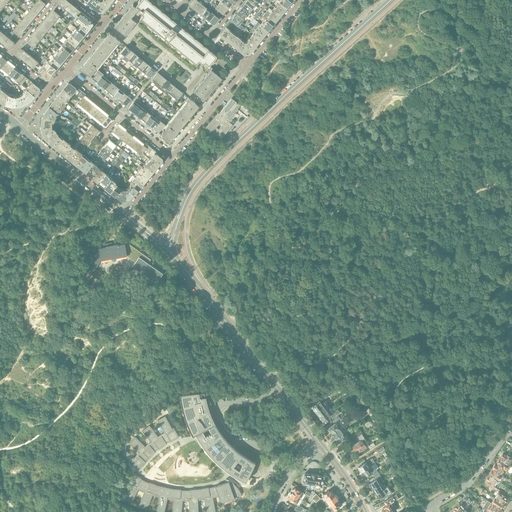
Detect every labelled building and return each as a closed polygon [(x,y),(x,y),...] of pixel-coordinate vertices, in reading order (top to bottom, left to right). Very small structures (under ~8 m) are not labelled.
[(41,9),(45,4),(40,0),(37,0),(34,4),(41,9)] [(64,9),(69,2),(66,0),(60,0),(58,3),(59,4),(64,9)] [(101,12),(100,1),(98,1),(96,0),(89,0),(88,2),(87,3),(90,5),(90,4),(99,12),(101,12)] [(106,9),(112,0),(102,0),(102,1),(100,1),(101,12),(103,12),(106,8),(106,9)] [(217,56),(185,30),(181,27),(182,26),(179,24),(177,21),(176,23),(148,0),(141,0),(136,6),(140,10),(138,12),(143,15),(140,19),(145,23),(150,26),(164,38),(164,37),(168,41),(196,65),(199,61),(203,65),(205,63),(209,66),(217,56)] [(193,9),(199,2),(195,0),(193,0),(190,4),(191,6),(191,7),(193,9)] [(207,1),(205,0),(204,0),(203,3),(202,3),(201,4),(199,2),(193,9),(197,12),(207,1)] [(256,6),(248,0),(247,0),(245,3),(253,9),(256,6)] [(207,9),(205,7),(208,2),(207,1),(197,12),(201,15),(207,9)] [(229,7),(221,1),(218,4),(226,11),(228,9),(228,8),(229,7)] [(281,15),(282,13),(283,11),(284,12),(287,8),(279,1),(272,10),(269,8),(267,11),(278,19),(281,15)] [(69,13),(74,7),(69,2),(64,9),(69,13)] [(253,9),(245,3),(242,6),(250,13),(253,9)] [(37,15),(41,9),(34,4),(30,9),(37,15)] [(226,11),(218,4),(217,6),(215,4),(213,6),(214,7),(216,8),(218,10),(221,12),(223,14),(224,13),(225,13),(226,11)] [(136,23),(139,20),(140,18),(140,19),(143,15),(138,12),(140,10),(136,6),(135,8),(132,5),(128,11),(123,16),(119,22),(118,23),(115,27),(120,31),(125,36),(130,30),(134,25),(136,23)] [(214,7),(213,6),(209,11),(207,9),(201,15),(205,19),(214,7)] [(250,13),(242,6),(241,8),(239,9),(247,16),(250,13)] [(75,18),(80,11),(74,7),(69,13),(75,18)] [(209,22),(214,15),(212,13),(216,8),(214,7),(205,19),(209,22)] [(37,15),(30,9),(26,14),(32,20),(37,15)] [(247,16),(239,9),(237,12),(238,12),(237,13),(244,20),(247,16)] [(51,27),(60,16),(60,17),(61,16),(53,10),(53,11),(45,21),(51,27)] [(92,21),(82,13),(80,11),(75,18),(82,24),(92,22),(92,21)] [(271,27),(273,24),(274,23),(278,19),(267,11),(265,13),(268,15),(261,24),(268,31),(271,27)] [(244,20),(237,13),(236,15),(235,15),(233,16),(241,23),(244,20)] [(28,25),(32,20),(26,14),(21,20),(28,25)] [(214,24),(218,19),(214,15),(209,22),(211,24),(212,24),(212,23),(213,24),(214,24)] [(241,23),(233,16),(232,18),(232,19),(231,21),(236,24),(239,27),(241,23)] [(28,25),(21,20),(17,25),(24,31),(28,25)] [(43,37),(51,27),(45,21),(36,32),(43,37)] [(79,41),(90,28),(92,25),(92,22),(82,24),(77,30),(75,28),(71,34),(79,41)] [(262,38),(265,35),(268,31),(261,24),(251,36),(259,42),(262,38)] [(24,31),(17,25),(13,30),(12,29),(11,30),(19,36),(24,31)] [(239,37),(233,32),(235,30),(230,26),(228,28),(226,27),(220,35),(224,38),(228,41),(228,42),(232,45),(239,37)] [(34,48),(38,43),(43,37),(36,32),(28,42),(27,43),(27,42),(27,43),(34,49),(35,48),(34,48)] [(0,41),(3,44),(8,37),(3,33),(0,37),(0,41)] [(98,70),(112,53),(118,44),(120,42),(110,33),(82,67),(79,69),(90,76),(89,76),(96,82),(102,75),(103,74),(98,70)] [(70,52),(79,41),(71,34),(62,45),(70,52)] [(255,46),(258,43),(259,42),(251,36),(249,38),(250,39),(248,41),(245,42),(247,54),(247,53),(248,54),(249,54),(253,50),(252,50),(255,46)] [(14,44),(14,42),(8,37),(3,44),(9,49),(10,48),(14,44)] [(247,54),(245,42),(244,42),(241,39),(239,37),(232,45),(236,48),(240,51),(244,55),(245,54),(246,53),(247,54)] [(61,63),(66,57),(70,52),(62,45),(52,56),(61,63)] [(122,59),(124,57),(130,49),(129,49),(126,46),(120,53),(123,56),(121,58),(122,59)] [(22,60),(28,53),(22,49),(21,49),(17,54),(17,55),(22,60)] [(129,60),(134,53),(131,51),(131,50),(130,49),(124,57),(129,60)] [(33,57),(28,53),(22,60),(27,64),(33,57)] [(131,66),(139,56),(138,56),(137,56),(134,53),(129,60),(131,62),(129,65),(131,66)] [(52,75),(61,63),(52,56),(48,62),(47,61),(46,62),(42,67),(43,67),(52,75)] [(137,67),(143,60),(139,58),(140,57),(139,56),(131,66),(132,67),(134,65),(137,67)] [(38,62),(33,57),(27,64),(33,69),(38,63),(38,62)] [(0,67),(5,71),(10,64),(5,60),(0,65),(0,67)] [(139,73),(147,63),(146,62),(146,63),(143,60),(137,67),(139,69),(138,72),(139,73)] [(145,74),(151,67),(148,64),(147,63),(139,73),(141,74),(143,72),(145,74)] [(213,90),(217,84),(222,79),(217,74),(211,70),(212,69),(211,68),(209,66),(205,63),(203,65),(204,65),(204,67),(204,69),(205,71),(206,72),(206,73),(208,74),(207,75),(204,78),(202,81),(198,86),(193,92),(199,96),(204,100),(209,95),(213,90)] [(8,74),(14,67),(10,64),(5,71),(8,74)] [(12,77),(18,70),(14,67),(8,74),(12,77)] [(52,75),(43,67),(42,67),(37,72),(46,79),(48,79),(52,75)] [(148,80),(155,71),(151,67),(145,74),(148,76),(146,79),(148,80)] [(15,80),(21,73),(18,70),(12,77),(15,80)] [(156,83),(162,76),(158,72),(150,82),(152,83),(154,81),(156,83)] [(19,83),(24,77),(25,76),(21,73),(15,80),(19,83)] [(100,86),(108,76),(107,75),(105,77),(102,75),(96,82),(100,85),(99,85),(100,86)] [(105,89),(111,82),(108,80),(110,78),(108,76),(100,86),(101,87),(102,86),(105,89)] [(159,89),(166,79),(165,78),(165,79),(162,76),(156,83),(154,85),(159,89)] [(163,92),(170,83),(167,80),(166,79),(159,89),(163,92)] [(119,89),(116,87),(120,82),(119,81),(117,83),(109,93),(110,94),(110,93),(113,96),(119,89)] [(39,90),(39,88),(32,82),(26,89),(34,96),(39,90)] [(109,93),(117,83),(115,82),(113,84),(111,82),(105,89),(108,92),(109,93)] [(69,99),(74,92),(78,95),(81,91),(77,88),(77,89),(70,83),(68,84),(59,95),(67,102),(70,99),(69,99)] [(167,95),(175,86),(174,85),(173,86),(170,83),(163,92),(167,95)] [(173,97),(179,90),(175,87),(176,87),(175,86),(167,95),(168,97),(170,94),(173,97)] [(30,101),(34,96),(26,89),(21,94),(21,92),(15,94),(15,96),(16,107),(19,107),(22,106),(25,105),(28,103),(30,101)] [(117,100),(125,90),(123,89),(121,91),(119,89),(113,96),(117,99),(116,99),(117,100)] [(16,107),(15,96),(12,97),(9,96),(2,90),(0,93),(0,102),(1,103),(2,103),(4,105),(7,106),(10,107),(13,107),(16,107)] [(122,103),(127,96),(125,94),(127,91),(125,90),(117,100),(118,101),(119,100),(122,103)] [(174,104),(183,93),(179,90),(173,97),(176,99),(174,101),(173,101),(172,103),(174,104)] [(79,102),(83,96),(85,94),(81,91),(78,95),(80,96),(77,100),(79,102)] [(63,108),(65,105),(67,102),(59,95),(49,107),(58,114),(60,111),(61,112),(62,111),(64,112),(65,110),(63,108)] [(81,106),(87,99),(83,96),(79,102),(78,103),(81,106)] [(126,106),(134,97),(132,96),(130,98),(127,96),(122,103),(126,106)] [(138,105),(136,103),(139,98),(138,97),(128,108),(133,112),(138,105)] [(171,141),(190,117),(199,107),(188,98),(166,125),(161,121),(155,128),(154,129),(161,135),(161,134),(170,144),(171,141)] [(229,122),(236,113),(234,112),(240,105),(232,98),(219,114),(218,113),(204,130),(215,140),(218,136),(221,139),(233,125),(229,122)] [(84,109),(90,102),(87,99),(81,106),(84,109)] [(88,112),(94,105),(90,102),(84,109),(88,112)] [(92,115),(97,108),(94,105),(88,112),(92,115)] [(136,116),(144,106),(143,105),(141,107),(138,105),(133,112),(136,114),(135,115),(136,116)] [(141,119),(147,112),(144,109),(146,107),(144,106),(136,116),(137,116),(138,116),(141,119)] [(58,114),(49,107),(45,112),(43,115),(42,117),(42,120),(41,120),(41,122),(41,126),(41,127),(52,126),(52,123),(53,123),(54,122),(55,118),(56,117),(56,116),(58,114)] [(95,118),(101,110),(97,108),(92,115),(95,118)] [(99,120),(104,113),(101,110),(95,118),(99,120)] [(145,123),(153,113),(151,111),(149,114),(147,112),(141,119),(144,121),(144,122),(145,123)] [(102,123),(108,116),(104,113),(99,120),(102,123)] [(149,125),(155,118),(152,116),(154,114),(153,113),(145,123),(146,123),(149,125)] [(106,126),(111,119),(108,116),(102,123),(106,126)] [(155,128),(161,121),(161,120),(157,116),(155,118),(149,125),(154,129),(155,128)] [(80,122),(74,118),(71,121),(73,123),(77,126),(80,122)] [(99,131),(92,125),(89,129),(96,134),(99,131)] [(116,135),(122,128),(118,125),(113,132),(116,135)] [(57,134),(56,132),(56,131),(54,129),(52,129),(52,126),(41,127),(41,128),(43,134),(44,137),(46,139),(48,141),(47,141),(53,145),(53,146),(60,137),(58,136),(59,135),(57,134)] [(120,138),(126,131),(122,128),(116,135),(120,138)] [(96,134),(89,129),(86,132),(93,138),(96,134)] [(93,138),(86,132),(84,130),(83,132),(85,133),(83,135),(90,141),(93,138)] [(123,141),(129,134),(126,131),(120,138),(123,141)] [(127,144),(133,137),(129,134),(123,141),(127,144)] [(90,141),(83,135),(80,139),(87,145),(90,141)] [(70,144),(67,142),(64,139),(63,140),(60,137),(53,146),(65,156),(72,147),(69,145),(70,144)] [(130,146),(136,139),(133,137),(127,144),(130,146)] [(134,149),(139,142),(136,139),(130,146),(134,149)] [(117,146),(110,140),(107,143),(114,149),(117,146)] [(137,152),(143,145),(139,142),(134,149),(137,152)] [(114,149),(107,143),(104,147),(111,152),(114,149)] [(144,152),(145,150),(147,148),(143,145),(137,152),(141,155),(144,152)] [(85,156),(79,151),(76,149),(75,150),(72,147),(65,156),(77,166),(85,156)] [(111,152),(104,147),(101,150),(108,156),(111,152)] [(108,156),(101,150),(98,154),(105,159),(108,156)] [(153,172),(162,161),(162,159),(155,153),(156,152),(153,150),(150,154),(153,156),(145,165),(153,172)] [(99,169),(105,161),(103,159),(97,166),(90,161),(85,156),(77,166),(92,178),(99,169)] [(143,184),(153,172),(145,165),(145,166),(144,165),(141,168),(136,174),(137,174),(135,176),(143,184)] [(113,176),(107,171),(106,173),(103,171),(102,171),(99,169),(92,178),(104,187),(111,179),(113,176)] [(130,200),(138,190),(143,184),(135,176),(131,181),(132,181),(130,183),(130,186),(127,190),(124,190),(125,201),(130,200)] [(118,187),(117,185),(115,183),(115,182),(111,179),(104,187),(121,201),(125,201),(124,190),(121,190),(118,187)] [(104,275),(95,269),(101,260),(111,259),(112,259),(112,260),(113,260),(114,260),(115,260),(116,260),(116,259),(116,258),(127,256),(135,262),(132,267),(142,274),(156,283),(163,274),(148,263),(151,260),(130,245),(125,246),(125,244),(118,245),(113,245),(112,243),(103,244),(103,246),(98,247),(99,251),(94,251),(94,252),(93,253),(85,263),(89,265),(79,279),(85,283),(91,274),(100,280),(104,275)] [(327,397),(335,391),(332,388),(325,393),(321,396),(320,396),(321,397),(321,398),(323,400),(322,400),(323,401),(327,397)] [(192,393),(179,395),(180,397),(181,404),(182,410),(183,413),(184,417),(185,419),(187,423),(189,430),(192,436),(193,436),(196,434),(199,441),(206,436),(202,431),(208,428),(211,433),(217,429),(215,425),(212,419),(210,415),(208,410),(206,404),(205,397),(200,398),(199,395),(199,393),(199,392),(192,393)] [(316,412),(324,406),(326,405),(324,402),(321,403),(319,401),(317,402),(313,406),(314,407),(312,408),(314,409),(313,410),(314,411),(315,411),(316,412)] [(319,417),(328,411),(324,406),(316,412),(315,412),(315,413),(317,415),(318,416),(318,415),(319,416),(319,417)] [(328,417),(330,415),(329,414),(331,412),(329,410),(328,411),(319,417),(320,417),(320,419),(320,420),(322,420),(323,421),(324,420),(325,421),(329,418),(328,417)] [(170,441),(170,442),(179,437),(174,429),(174,428),(172,429),(165,416),(157,421),(164,433),(160,435),(158,437),(149,425),(142,431),(150,442),(148,444),(145,447),(135,437),(129,443),(139,453),(137,455),(135,458),(125,451),(121,456),(139,470),(146,462),(145,461),(148,458),(149,459),(155,452),(158,449),(159,450),(167,444),(166,444),(170,441)] [(332,433),(338,429),(337,427),(338,426),(336,423),(328,428),(329,429),(328,430),(330,432),(330,431),(332,433)] [(342,434),(343,433),(345,431),(346,430),(342,426),(340,428),(338,429),(332,433),(332,434),(332,435),(334,437),(335,437),(336,439),(342,434)] [(217,429),(211,433),(208,428),(202,431),(206,436),(199,441),(200,443),(204,448),(209,454),(214,459),(217,463),(219,464),(222,467),(228,471),(233,475),(239,479),(245,482),(246,482),(248,477),(251,470),(255,462),(254,462),(249,459),(244,456),(239,452),(234,449),(234,448),(229,444),(225,439),(223,436),(222,436),(221,434),(218,429),(217,429)] [(345,440),(348,438),(345,435),(343,436),(342,434),(336,439),(338,441),(337,441),(339,444),(339,443),(340,443),(345,440)] [(359,447),(362,444),(366,441),(362,434),(358,437),(360,441),(351,447),(351,448),(353,451),(354,451),(355,450),(359,447)] [(357,453),(367,447),(367,448),(368,449),(368,448),(369,450),(375,446),(373,443),(369,445),(366,441),(362,444),(359,447),(355,450),(357,453)] [(509,465),(511,460),(511,458),(507,455),(506,456),(503,454),(500,458),(509,465)] [(511,466),(509,465),(500,458),(496,464),(504,470),(507,472),(511,466)] [(371,466),(370,464),(370,463),(369,460),(364,464),(363,463),(361,465),(358,467),(359,468),(358,469),(360,472),(371,466)] [(504,470),(496,464),(495,463),(491,469),(492,469),(500,475),(504,470)] [(376,470),(373,465),(371,466),(360,472),(362,476),(364,476),(364,477),(367,475),(369,477),(375,473),(374,471),(376,470)] [(503,477),(501,475),(501,476),(500,475),(492,469),(488,475),(498,481),(499,482),(500,482),(501,482),(503,480),(502,478),(503,477)] [(315,486),(317,475),(311,474),(305,473),(304,474),(303,483),(303,484),(315,486)] [(241,495),(239,492),(237,488),(235,486),(232,483),(229,480),(228,480),(229,482),(213,487),(209,488),(208,488),(199,489),(190,490),(190,491),(186,491),(181,490),(172,489),(158,486),(150,483),(145,482),(141,480),(141,479),(133,474),(128,482),(131,484),(122,500),(130,504),(138,490),(141,491),(144,492),(138,508),(146,511),(152,496),(155,497),(158,497),(155,511),(156,511),(164,511),(167,499),(170,500),(173,500),(172,511),(181,511),(182,501),(185,501),(189,501),(189,511),(198,511),(198,501),(201,500),(204,500),(206,511),(215,511),(213,498),(216,497),(219,496),(222,503),(232,499),(232,500),(233,501),(234,501),(235,501),(235,500),(236,500),(237,499),(237,498),(237,497),(241,495)] [(322,486),(323,477),(323,476),(317,475),(315,486),(315,490),(316,490),(317,489),(318,489),(319,488),(319,487),(321,487),(322,486)] [(381,483),(383,481),(379,475),(374,478),(375,480),(374,480),(372,481),(372,482),(369,484),(370,485),(369,486),(370,487),(371,487),(372,489),(380,484),(381,483)] [(494,487),(498,481),(488,475),(485,480),(489,482),(488,483),(493,487),(492,488),(496,490),(497,489),(494,487)] [(375,494),(389,485),(388,484),(386,486),(385,485),(383,486),(381,483),(380,484),(372,489),(372,490),(373,491),(374,491),(375,494)] [(392,494),(387,487),(389,486),(389,485),(375,494),(376,495),(376,496),(376,497),(377,497),(378,498),(379,498),(380,498),(381,497),(381,496),(382,496),(384,499),(392,494)] [(304,494),(295,488),(294,490),(293,489),(292,490),(290,493),(298,497),(300,499),(301,499),(304,494)] [(507,499),(504,497),(504,496),(499,492),(500,491),(497,489),(496,490),(499,492),(495,498),(504,504),(507,499)] [(327,500),(334,494),(332,490),(330,492),(329,491),(323,495),(324,496),(327,500)] [(300,499),(298,497),(290,493),(288,496),(288,497),(289,497),(288,499),(295,503),(297,504),(300,499)] [(330,505),(338,500),(337,499),(338,499),(338,498),(336,496),(335,495),(335,496),(334,494),(327,500),(326,500),(330,506),(330,505)] [(396,510),(393,504),(392,504),(391,503),(392,502),(393,503),(394,502),(394,501),(395,501),(399,498),(397,494),(393,496),(393,497),(384,502),(386,505),(385,506),(386,507),(384,508),(383,508),(384,508),(384,509),(382,511),(393,511),(396,510)] [(504,504),(495,498),(491,503),(491,504),(500,510),(504,504)] [(339,507),(339,505),(341,504),(338,500),(330,505),(332,508),(330,509),(332,511),(333,511),(339,509),(338,507),(339,507)] [(498,511),(500,510),(491,504),(491,503),(488,501),(482,509),(484,510),(483,511),(498,511)] [(451,511),(459,511),(464,508),(465,508),(466,508),(461,502),(459,504),(454,508),(455,509),(452,511),(451,511)]
